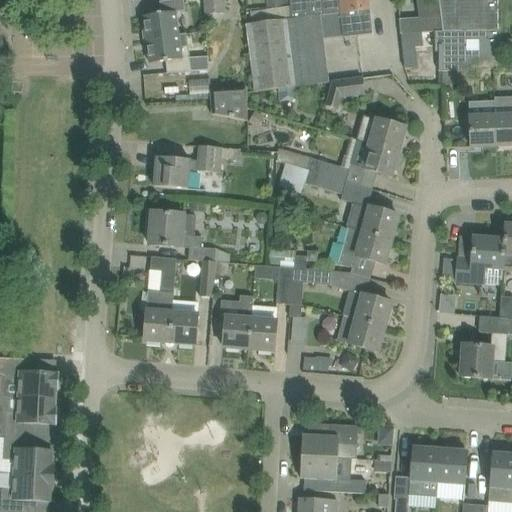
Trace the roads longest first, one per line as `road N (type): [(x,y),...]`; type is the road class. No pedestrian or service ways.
road 1 (residential): [(92,368),(112,109),(111,0)]
road 2 (residential): [(404,390),(425,194)]
road 3 (residential): [(92,368),(274,382)]
road 4 (residential): [(88,511),(92,368)]
road 5 (residential): [(274,382),(404,390)]
road 6 (residential): [(268,511),(274,382)]
